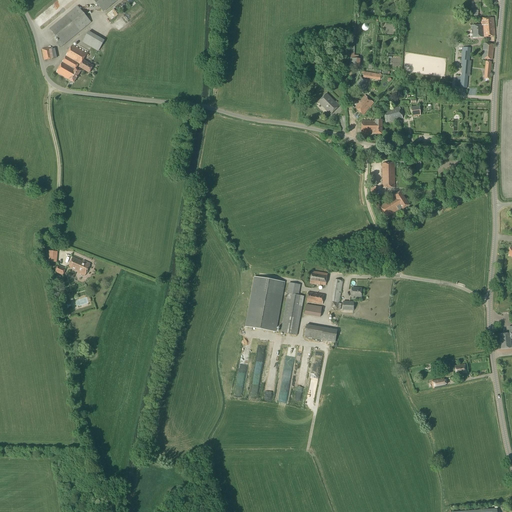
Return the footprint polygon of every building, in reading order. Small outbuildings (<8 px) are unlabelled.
[(60,0),(58,2),(63,9),(74,0),(60,0)] [(92,0),(103,13),(118,0),(92,0)] [(60,48),(81,31),(91,22),(78,6),(50,29),(60,41),(56,43),(60,48)] [(481,26),(472,26),(472,38),(495,37),(494,18),(481,18),(481,26)] [(98,51),(104,41),(89,32),(83,42),(98,51)] [(492,60),(494,45),(483,44),(482,59),(492,60)] [(56,73),(65,78),(74,83),(80,71),(76,69),(78,64),(80,65),(79,67),(89,73),(93,66),(83,60),(87,54),(72,46),(56,73)] [(466,88),(471,48),(463,47),(458,87),(466,88)] [(51,50),(51,48),(42,49),(44,61),(56,58),(54,49),(51,50)] [(360,68),(360,59),(350,58),(349,67),(360,68)] [(363,91),(368,80),(360,76),(355,86),(363,91)] [(331,115),(339,106),(326,94),(318,102),(331,115)] [(370,108),(373,103),(365,96),(355,108),(363,115),(369,108),(370,108)] [(419,106),(411,107),(412,116),(420,115),(419,106)] [(386,123),(402,118),(399,107),(383,111),(386,123)] [(382,134),(382,120),(375,120),(375,121),(361,121),(361,133),(372,133),(372,134),(375,134),(382,134)] [(383,188),(395,188),(394,163),(382,164),(383,188)] [(403,209),(409,206),(400,191),(394,195),(395,197),(380,207),(386,217),(398,210),(399,211),(402,209),(403,209)] [(57,263),(58,252),(49,251),(48,262),(57,263)] [(85,276),(90,264),(83,261),(83,262),(72,258),(69,267),(78,271),(77,273),(85,276)] [(63,275),(65,269),(58,265),(55,272),(63,275)] [(326,285),(327,274),(312,271),(310,284),(318,285),(318,284),(326,285)] [(276,332),(285,282),(254,277),(245,327),(276,332)] [(339,304),(340,294),(343,281),(336,280),(333,293),(332,302),(339,304)] [(299,319),(303,296),(298,295),(300,285),(289,283),(287,295),(288,295),(284,316),(281,333),(297,336),(299,319)] [(362,297),(363,289),(352,288),(351,296),(362,297)] [(322,304),(324,295),(308,292),(307,301),(322,304)] [(354,311),(354,302),(343,301),(342,311),(354,311)] [(320,318),(322,307),(306,304),(304,315),(320,318)] [(335,343),(337,330),(306,325),(304,337),(335,343)] [(511,348),(510,341),(511,340),(511,326),(509,327),(509,334),(500,335),(501,349),(511,348)] [(456,375),(466,374),(465,365),(455,366),(456,375)] [(431,381),(432,389),(446,387),(444,379),(431,381)] [(257,399),(260,384),(254,383),(251,398),(257,399)]
